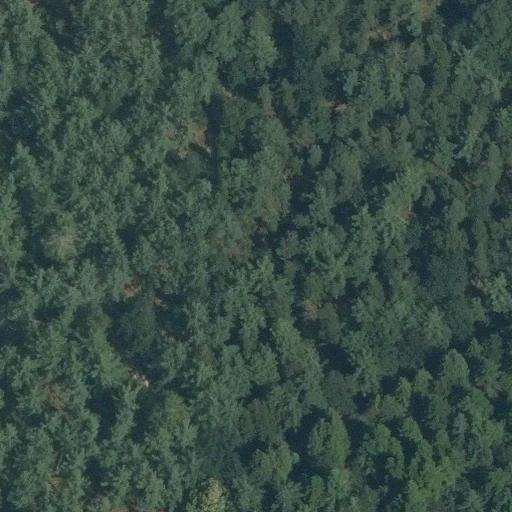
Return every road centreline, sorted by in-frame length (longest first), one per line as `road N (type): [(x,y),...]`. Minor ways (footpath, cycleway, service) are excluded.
road 1 (track): [(220,511),(0,155)]
road 2 (track): [(195,511),(511,332)]
